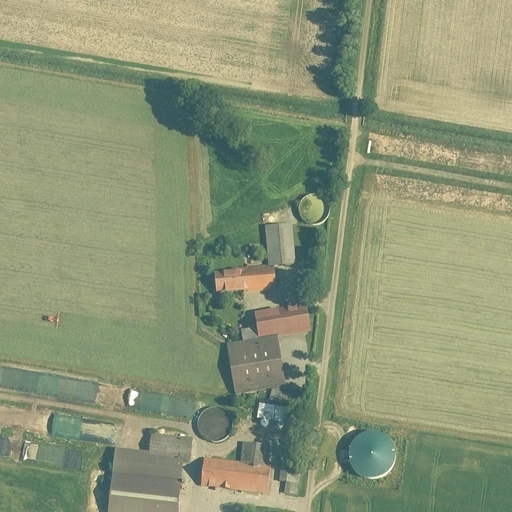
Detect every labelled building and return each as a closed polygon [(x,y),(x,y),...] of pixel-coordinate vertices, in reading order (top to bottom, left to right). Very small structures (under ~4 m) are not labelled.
[(328,219),(328,216),(328,213),(327,210),(325,207),(324,205),(321,204),(319,202),(315,201),(313,201),(310,201),(306,202),(304,204),(301,206),(300,208),(298,211),(298,213),(298,217),(298,219),(299,222),(301,226),(303,227),(305,229),(308,230),(310,231),(314,231),(317,231),(319,230),(322,229),(324,227),(326,224),(327,222),(328,219)] [(260,230),(263,266),(211,270),(212,294),(274,290),(273,282),(273,271),(292,269),(291,265),(288,227),(260,230)] [(242,344),(223,347),(230,393),(283,386),(277,342),(307,338),(302,307),(249,314),(251,327),(240,328),(242,344)] [(231,428),(231,426),(231,423),(230,419),(228,416),(226,414),(223,411),(221,410),(218,409),(214,408),(210,408),(206,409),(204,410),(201,413),(198,416),(197,419),(195,423),(195,426),(195,428),(196,432),(198,435),(200,438),(203,440),(206,442),(209,443),(213,443),(216,443),(219,442),(222,441),(225,439),(228,435),(230,432),(231,428)] [(193,443),(147,441),(146,463),(192,466),(193,443)] [(200,463),(198,487),(263,494),(267,457),(268,454),(242,451),(240,468),(200,463)] [(287,495),(296,496),(298,479),(293,479),(295,465),(282,464),(279,483),(288,484),(287,495)] [(117,475),(112,511),(177,511),(181,483),(117,475)]
